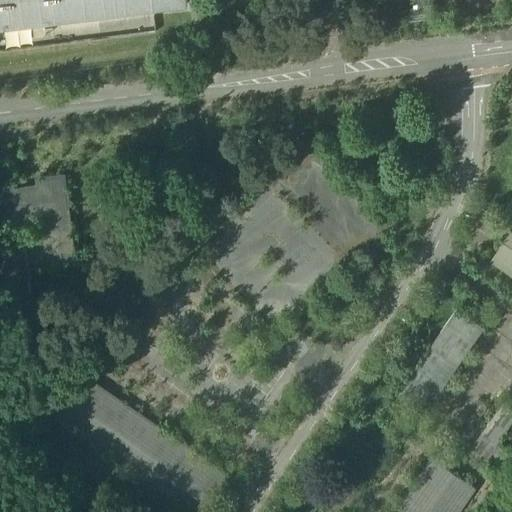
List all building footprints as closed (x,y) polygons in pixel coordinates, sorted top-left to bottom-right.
[(0,0),(0,29),(185,6),(184,0),(0,0)] [(0,221),(0,245),(24,243),(23,236),(44,233),(42,216),(15,219),(16,224),(5,225),(4,221),(0,221)] [(511,229),(491,260),(511,274),(511,229)] [(457,309),(395,397),(421,415),(483,327),(457,309)] [(208,511),(232,478),(79,372),(50,414),(191,511),(208,511)] [(511,405),(504,400),(471,448),(498,466),(508,452),(495,443),(511,418),(511,405)] [(432,457),(394,511),(455,511),(474,486),(432,457)]
